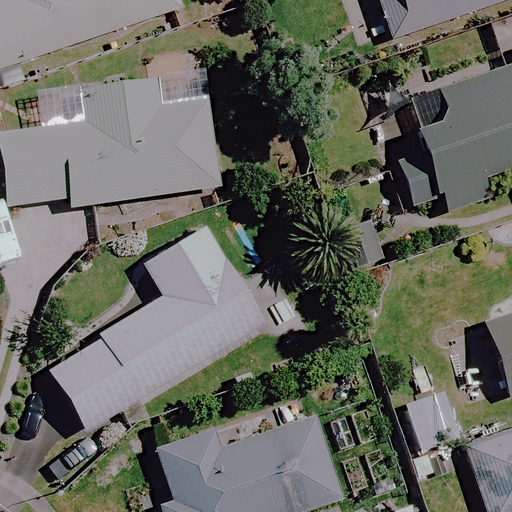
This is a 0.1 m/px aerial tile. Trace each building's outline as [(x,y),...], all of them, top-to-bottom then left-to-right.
[(0,0),(0,73),(184,13),(179,0),(0,0)] [(511,0),(374,0),(389,43),(511,1),(511,0)] [(511,65),(434,90),(441,114),(436,128),(411,137),(417,153),(393,161),(410,210),(439,200),(445,215),(511,191),(511,65)] [(78,124),(0,135),(0,195),(2,211),(64,202),(65,212),(217,190),(204,103),(157,110),(153,82),(74,94),(78,124)] [(97,342),(44,375),(81,435),(260,327),(200,229),(137,267),(157,300),(94,337),(97,342)] [(511,315),(481,325),(505,399),(511,396),(511,315)] [(454,442),(438,397),(397,412),(413,457),(454,442)] [(211,432),(152,452),(169,503),(155,507),(156,511),(306,511),(340,501),(311,418),(217,449),(211,432)] [(511,511),(511,430),(460,448),(482,511),(511,511)]
